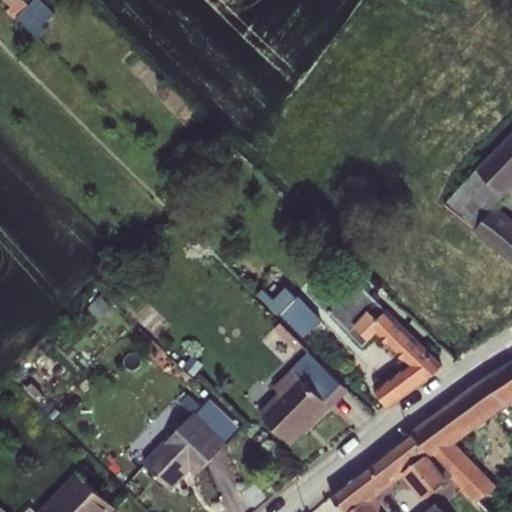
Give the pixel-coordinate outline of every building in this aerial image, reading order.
[(33,7),(25,0),(6,0),(15,8),(10,14),(18,21),(33,7)] [(511,138),(480,172),(448,207),(464,220),(511,260),(511,229),(491,212),(505,197),(502,194),(511,184),(511,138)] [(447,272),(420,301),(450,329),(477,300),(447,272)] [(391,413),(446,368),(385,313),(376,320),(367,312),(348,333),(363,353),(377,337),(411,369),(378,394),(388,408),(391,413)] [(315,359),(287,331),(281,337),(305,363),(297,371),(303,378),(309,372),(305,368),(315,359)] [(294,446),(347,391),(315,359),(305,368),(309,372),(303,378),(297,371),(276,391),(283,398),(265,417),(294,446)] [(511,382),(504,371),(488,383),(505,406),(511,400),(511,382)] [(452,408),(469,432),(505,406),(488,383),(471,394),(452,408)] [(200,476),(228,447),(227,443),(240,427),(211,399),(195,415),(192,413),(145,464),(173,490),(192,470),(200,476)] [(434,422),(453,443),(469,432),(452,408),(434,422)] [(434,422),(414,436),(454,477),(477,502),(497,487),(453,443),(434,422)] [(345,511),(376,511),(368,503),(403,477),(427,501),(454,477),(414,436),(332,497),(345,511)] [(35,511),(32,509),(29,511),(114,511),(117,510),(81,475),(45,511),(35,511)]
